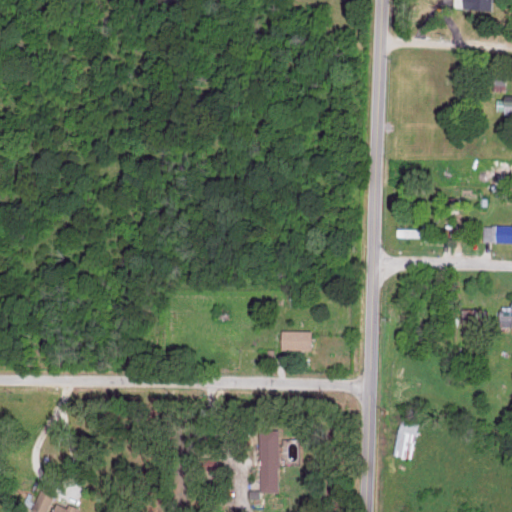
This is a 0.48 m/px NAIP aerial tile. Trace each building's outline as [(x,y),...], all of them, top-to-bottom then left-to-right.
[(502,111),(511,111),(511,94),(503,94),(502,111)] [(511,223),(488,223),(487,240),(511,240),(511,223)] [(398,236),(438,236),(438,227),(398,227),(398,236)] [(511,324),(511,304),(503,304),(503,325),(511,324)] [(488,307),(464,306),(463,321),(487,322),(488,307)] [(318,329),(288,328),(287,348),(318,348),(318,329)] [(424,422),(404,418),(397,451),(417,456),(424,422)] [(264,428),(266,490),(285,490),(283,427),(264,428)] [(61,502),(57,511),(89,511),(72,506),(61,502)]
